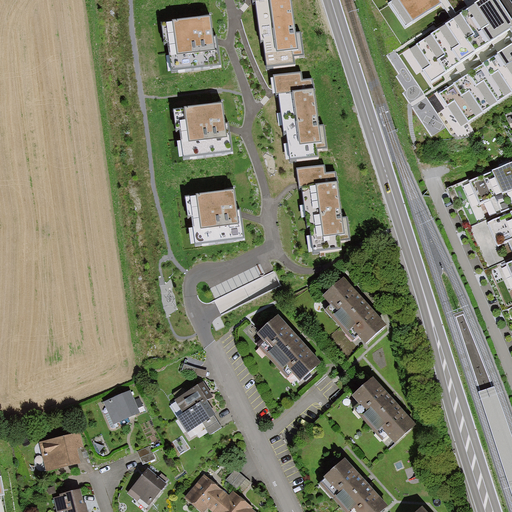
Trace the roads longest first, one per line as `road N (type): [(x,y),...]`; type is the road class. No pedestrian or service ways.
road 1 (primary): [(489,511),(331,0)]
road 2 (residential): [(290,511),(198,316),(277,278)]
